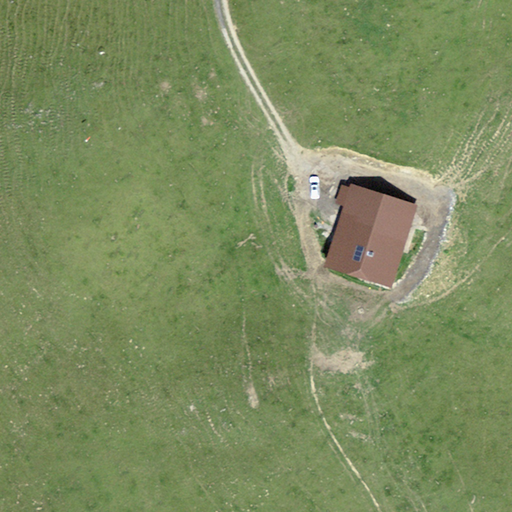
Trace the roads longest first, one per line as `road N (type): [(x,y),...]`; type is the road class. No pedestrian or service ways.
road 1 (track): [(314,190),(314,395),(381,511)]
road 2 (track): [(314,190),(239,59),(220,0)]
